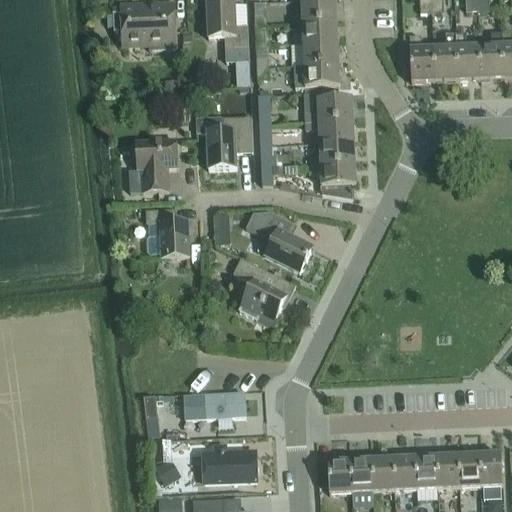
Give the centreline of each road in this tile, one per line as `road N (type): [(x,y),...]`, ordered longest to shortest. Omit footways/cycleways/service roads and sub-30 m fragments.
road 1 (unclassified): [(295,427),(297,389),(382,216)]
road 2 (residential): [(511,420),(295,427)]
road 3 (residential): [(382,216),(258,197),(204,200)]
road 4 (unclassified): [(420,133),(364,55),(361,0)]
